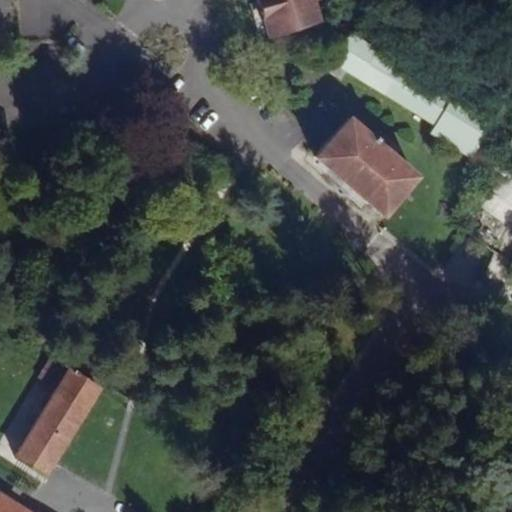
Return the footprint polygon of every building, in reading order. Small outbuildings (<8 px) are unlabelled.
[(312,0),(257,0),(269,35),(319,20),(312,0)] [(427,128),(472,155),(497,112),(452,85),(449,91),(350,32),(332,62),(431,121),(427,128)] [(349,118),(316,157),(383,215),(416,176),(349,118)] [(482,218),(475,229),(494,241),(501,229),(482,218)] [(0,456),(0,467),(24,483),(79,396),(49,377),(0,456)]
